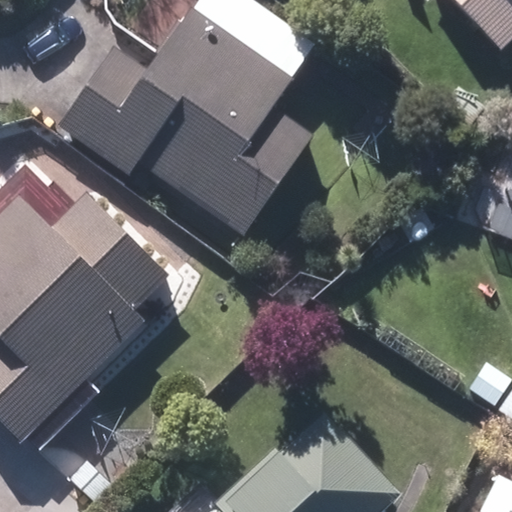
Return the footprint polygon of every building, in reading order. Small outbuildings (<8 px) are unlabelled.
[(511,0),(444,0),(507,64),(511,59),(511,0)] [(122,178),(130,165),(242,240),(309,142),(265,112),(287,80),(184,10),(144,69),(111,47),(70,108),(54,131),(122,178)] [(79,195),(45,229),(16,199),(0,214),(0,427),(17,444),(168,297),(151,279),(157,273),(79,195)] [(477,278),(438,296),(473,371),(511,353),(477,278)] [(142,450),(96,401),(46,448),(93,497),(142,450)] [(380,511),(396,498),(317,414),(212,511),(380,511)]
